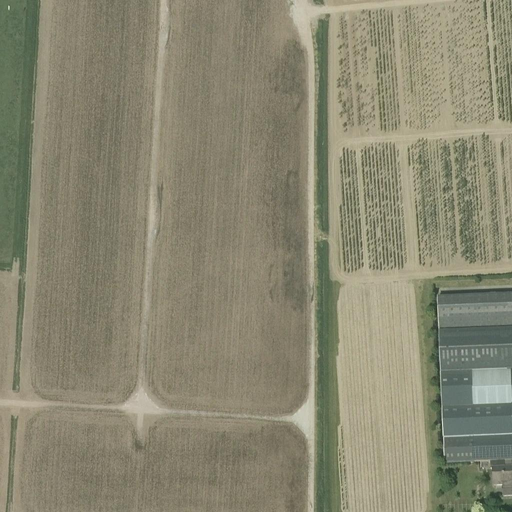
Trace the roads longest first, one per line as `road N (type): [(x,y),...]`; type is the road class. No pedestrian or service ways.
road 1 (track): [(309,511),(309,43),(302,0)]
road 2 (track): [(430,0),(304,12),(98,7)]
